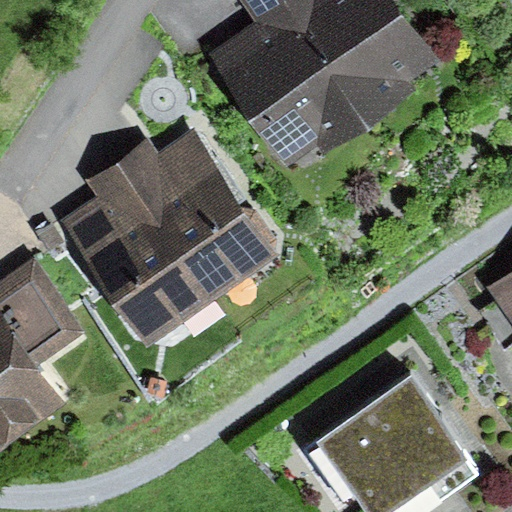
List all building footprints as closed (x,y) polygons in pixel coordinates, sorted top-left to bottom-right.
[(373,112),(291,0),(248,0),(259,15),(215,46),(290,152),(315,134),(323,145),(373,112)] [(291,0),(373,112),(421,81),(412,70),(441,50),(405,0),(291,0)] [(146,133),(119,150),(216,287),(285,239),(197,122),(159,150),(146,133)] [(216,287),(119,150),(86,174),(100,194),(71,214),(153,330),(216,287)] [(35,260),(0,282),(0,438),(72,391),(44,348),(78,326),(35,260)] [(511,270),(491,285),(511,315),(511,270)] [(412,364),(319,427),(322,431),(307,442),(344,496),(359,485),(377,511),(402,511),(478,460),(412,364)]
